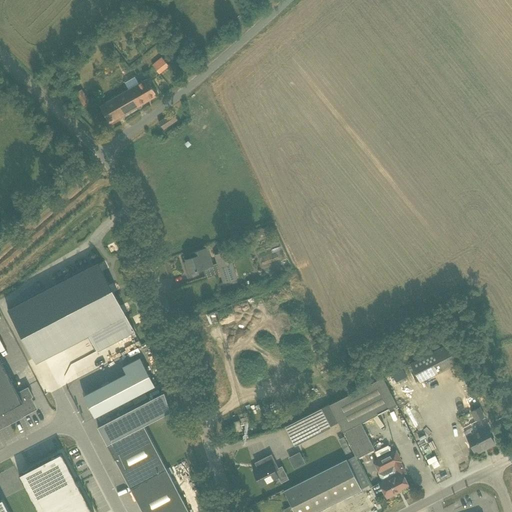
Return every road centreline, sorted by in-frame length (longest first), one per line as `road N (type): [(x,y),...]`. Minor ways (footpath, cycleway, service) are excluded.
road 1 (unclassified): [(230,511),(137,220),(101,152)]
road 2 (unclassified): [(101,152),(287,0)]
road 3 (unclassified): [(509,511),(494,468),(408,511)]
road 4 (unclassified): [(101,152),(0,54)]
road 5 (unknown): [(211,452),(275,432),(290,449),(320,436)]
